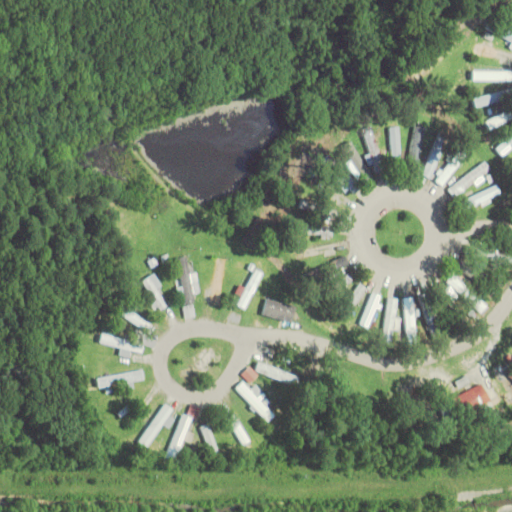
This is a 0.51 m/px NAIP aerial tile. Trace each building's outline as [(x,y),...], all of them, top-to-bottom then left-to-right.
[(511,30),(493,19),(487,29),(511,42),(511,30)] [(511,52),(476,44),(474,53),(511,62),(511,52)] [(511,71),(472,71),(472,80),(511,80),(511,71)] [(500,105),(499,94),(474,96),(475,107),(500,105)] [(511,120),(506,111),(485,123),(490,132),(511,120)] [(426,128),(416,126),(409,169),(418,171),(426,128)] [(401,163),(401,131),(388,131),(388,163),(401,163)] [(445,136),(437,134),(425,177),(433,179),(445,136)] [(511,135),(496,148),(502,155),(511,146),(511,135)] [(342,146),(364,183),(373,178),(350,141),(342,146)] [(374,174),(386,170),(377,144),(365,148),(374,174)] [(437,181),(444,187),(467,154),(460,148),(437,181)] [(492,169),(485,160),(449,190),(457,199),(492,169)] [(358,187),(339,164),(331,170),(351,194),(358,187)] [(324,184),(327,194),(334,192),(331,182),(324,184)] [(466,200),(470,208),(501,193),(497,184),(466,200)] [(307,209),(308,202),(299,201),(299,209),(307,209)] [(339,225),(295,225),(295,235),(339,235),(339,225)] [(344,250),(342,241),(295,251),(297,260),(344,250)] [(349,265),(344,255),(311,273),(317,283),(349,265)] [(181,303),(198,302),(197,272),(190,273),(189,257),(179,258),(181,303)] [(225,279),(230,280),(232,271),(225,269),(227,260),(220,258),(210,297),(220,300),(225,279)] [(486,276),(470,261),(463,269),(480,283),(486,276)] [(264,274),(256,269),(237,305),(245,309),(264,274)] [(170,305),(154,274),(141,281),(156,312),(170,305)] [(352,280),(346,274),(329,291),(334,297),(352,280)] [(449,281),(470,303),(476,298),(455,276),(449,281)] [(432,297),(444,297),(443,287),(432,287),(432,297)] [(383,297),(375,293),(359,322),(367,327),(383,297)] [(416,297),(405,297),(405,343),(416,343),(416,297)] [(399,299),(386,298),(384,345),(392,346),(392,328),(398,329),(399,299)] [(263,315),(292,322),(296,306),(267,299),(263,315)] [(154,328),(123,302),(117,309),(148,335),(154,328)] [(194,318),(194,306),(185,306),(185,318),(194,318)] [(298,378),(258,362),(255,370),(295,386),(298,378)] [(144,381),(142,370),(97,378),(98,388),(144,381)] [(250,390),(242,382),(235,388),(267,422),(274,416),(258,398),(263,393),(256,385),(250,390)] [(453,399),(463,418),(491,402),(481,384),(453,399)] [(148,449),(174,411),(165,404),(138,442),(148,449)] [(226,418),(244,445),(251,440),(233,414),(226,418)] [(168,457),(177,460),(190,418),(182,416),(168,457)] [(200,427),(209,450),(218,446),(209,423),(200,427)]
